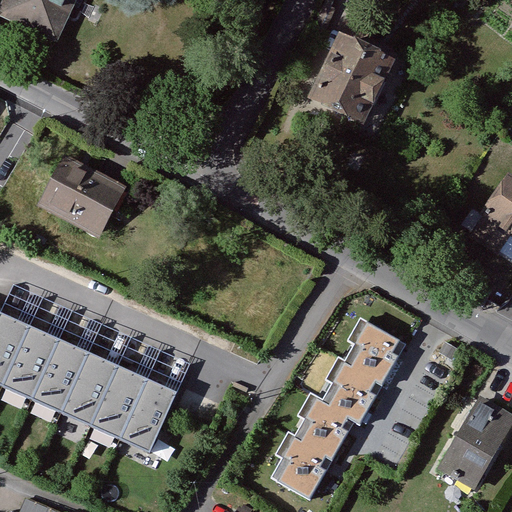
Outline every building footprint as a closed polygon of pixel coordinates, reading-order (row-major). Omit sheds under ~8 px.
[(76,0),(2,0),(0,5),(0,17),(56,43),(76,0)] [(325,33),(336,9),(332,7),(334,0),(325,0),(313,28),(325,33)] [(397,60),(341,33),(309,100),(365,127),(397,60)] [(65,156),(38,207),(99,240),(126,189),(65,156)] [(511,176),(469,234),(499,255),(511,237),(511,176)] [(483,310),(492,293),(474,283),(464,299),(483,310)] [(410,341),(361,312),(317,387),(344,401),(341,407),(361,417),(364,420),(410,341)] [(30,327),(1,314),(0,316),(0,384),(3,386),(30,327)] [(59,340),(30,327),(3,386),(32,399),(59,340)] [(89,354),(59,340),(32,399),(63,413),(89,354)] [(120,367),(89,354),(63,413),(92,426),(119,368),(120,367)] [(147,381),(119,368),(92,426),(121,440),(147,381)] [(178,394),(147,381),(121,440),(152,454),(178,394)] [(344,401),(317,387),(311,383),(272,456),(281,461),(272,478),(315,501),(361,417),(341,407),(344,401)] [(511,414),(480,396),(438,467),(475,489),(511,426),(511,414)] [(57,511),(27,499),(21,511),(57,511)]
